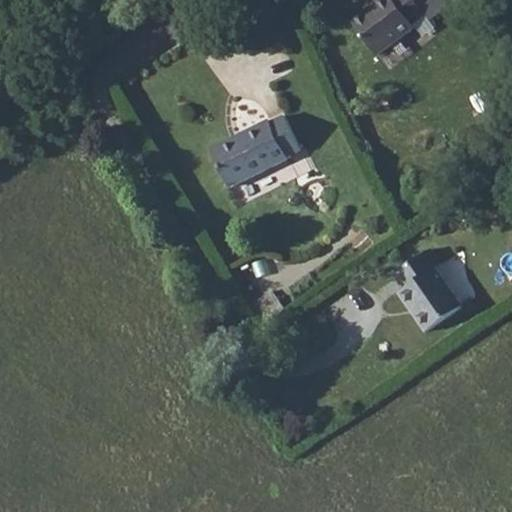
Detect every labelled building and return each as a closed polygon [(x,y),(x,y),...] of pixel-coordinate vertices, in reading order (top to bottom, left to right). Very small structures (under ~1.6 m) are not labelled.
[(382,0),(353,21),(379,55),(416,27),(414,25),(427,15),(415,0),(382,0)] [(440,0),(415,0),(427,15),(431,20),(447,8),(440,0)] [(458,0),(440,0),(447,8),(458,0)] [(272,122),(271,120),(213,149),(232,187),(290,159),(289,157),(302,150),(286,116),(272,122)] [(443,265),(432,249),(396,275),(406,289),(400,293),(427,332),(464,306),(438,268),(443,265)]
